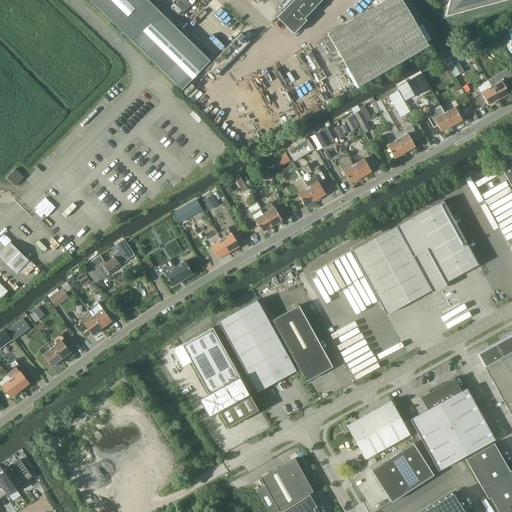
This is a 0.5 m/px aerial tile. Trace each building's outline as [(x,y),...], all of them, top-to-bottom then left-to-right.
[(202,53),(146,0),(89,0),(181,90),(209,61),(210,62),(216,56),(207,48),(202,53)] [(306,21),(304,19),(318,4),(321,1),(322,0),(293,0),(287,7),(276,18),(293,34),(306,21)] [(358,87),(428,46),(400,0),(386,0),(327,34),(358,87)] [(506,0),(448,0),(444,17),(506,0)] [(428,41),(431,38),(423,24),(419,26),(428,41)] [(484,37),(468,46),(472,54),(482,49),(480,45),(487,40),(484,37)] [(315,81),(325,76),(312,48),(301,53),(315,81)] [(468,48),(464,50),(469,60),(474,58),(468,48)] [(445,60),(454,77),(464,71),(455,55),(445,60)] [(421,73),(412,78),(420,92),(429,87),(421,73)] [(501,81),(491,87),(498,100),(508,94),(501,81)] [(406,82),(397,87),(405,101),(414,96),(406,82)] [(488,105),(498,100),(491,87),(480,93),(488,105)] [(389,96),(401,117),(410,112),(398,91),(389,96)] [(364,106),(359,109),(366,123),(371,120),(364,106)] [(441,107),(426,115),(433,128),(438,126),(441,132),(451,126),(444,113),(441,107)] [(455,107),(444,113),(451,126),(462,120),(455,107)] [(360,111),(354,115),(364,133),(370,129),(366,123),(360,111)] [(339,126),(334,129),(339,140),(345,137),(339,126)] [(310,138),(317,150),(333,141),(326,129),(310,138)] [(407,134),(397,140),(404,153),(414,147),(407,134)] [(314,149),(306,136),(286,149),(293,162),(314,149)] [(404,153),(397,140),(386,146),(394,159),(404,153)] [(511,151),(496,160),(511,188),(511,151)] [(360,178),(353,165),(347,154),(337,160),(350,184),(360,178)] [(286,155),(275,161),(279,167),(290,161),(286,155)] [(363,159),(353,165),(360,178),(371,172),(363,159)] [(265,166),(257,171),(263,180),(270,176),(265,166)] [(304,175),(301,177),(301,178),(307,187),(315,200),(318,198),(325,194),(332,190),(318,167),(304,175)] [(240,176),(234,179),(241,190),(247,187),(240,176)] [(301,178),(296,181),(302,190),(297,194),(304,207),(315,200),(307,187),(301,178)] [(230,186),(224,189),(227,194),(233,191),(230,186)] [(286,188),(281,190),(284,197),(289,194),(286,188)] [(212,194),(202,200),(208,210),(218,204),(212,194)] [(196,199),(173,212),(179,223),(202,209),(196,199)] [(446,285),(445,283),(478,265),(443,201),(351,251),(386,315),(431,290),(432,293),(446,285)] [(261,232),(271,226),(264,214),(260,208),(250,214),(261,232)] [(274,208),(264,214),(271,226),(282,220),(274,208)] [(217,234),(221,239),(228,252),(239,246),(228,228),(217,234)] [(218,258),(228,252),(221,239),(210,246),(218,258)] [(100,268),(96,271),(102,279),(106,276),(134,255),(123,240),(116,245),(119,251),(112,256),(114,258),(100,268)] [(10,242),(0,252),(0,257),(16,274),(29,261),(10,242)] [(99,256),(90,262),(94,268),(103,261),(99,256)] [(148,258),(141,262),(146,270),(153,265),(148,258)] [(164,271),(175,265),(171,258),(160,264),(164,271)] [(172,286),(182,280),(192,274),(185,261),(164,273),(172,286)] [(84,272),(76,278),(82,286),(91,280),(84,272)] [(76,280),(70,284),(74,290),(80,285),(76,280)] [(49,299),(55,307),(65,299),(59,291),(49,299)] [(218,322),(257,392),(295,371),(257,301),(218,322)] [(98,304),(89,312),(92,316),(102,328),(111,321),(102,309),(98,304)] [(272,320),(306,382),(332,367),(298,306),(272,320)] [(39,308),(29,315),(35,323),(44,315),(39,308)] [(88,311),(79,318),(84,323),(83,324),(92,335),(102,328),(92,316),(89,312),(88,311)] [(8,330),(15,340),(30,329),(23,319),(8,330)] [(191,362),(208,393),(198,399),(208,416),(218,411),(227,427),(257,410),(212,328),(172,350),(181,367),(191,362)] [(0,332),(0,347),(11,340),(4,330),(0,332)] [(511,417),(511,334),(477,354),(511,417)] [(61,340),(51,348),(60,360),(70,352),(61,340)] [(51,367),(60,360),(51,348),(42,355),(51,367)] [(7,374),(10,379),(19,391),(29,384),(20,372),(19,372),(16,367),(7,374)] [(10,398),(19,391),(10,379),(1,386),(10,398)] [(454,379),(440,386),(439,385),(433,388),(434,390),(420,397),(427,410),(410,420),(438,471),(494,440),(466,389),(461,391),(454,379)] [(409,435),(391,401),(346,426),(365,459),(409,435)] [(371,470),(391,502),(433,475),(413,443),(371,470)] [(511,511),(511,469),(509,471),(493,443),(465,459),(488,499),(490,498),(498,511),(511,511)] [(267,511),(276,511),(313,492),(295,458),(260,478),(264,486),(256,491),(267,511)] [(19,460),(3,471),(16,489),(24,483),(23,482),(31,477),(19,460)] [(16,489),(3,471),(0,472),(0,498),(6,494),(7,495),(16,489)] [(464,511),(461,507),(463,505),(464,502),(460,501),(458,502),(453,493),(451,493),(421,511),(464,511)] [(315,511),(313,509),(315,508),(307,495),(280,511),(315,511)]
